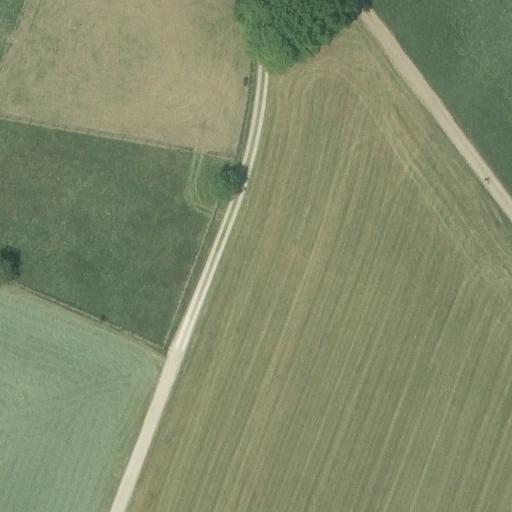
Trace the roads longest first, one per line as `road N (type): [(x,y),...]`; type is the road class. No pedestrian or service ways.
road 1 (track): [(173,355),(238,187),(259,93),(261,0)]
road 2 (track): [(511,214),(355,0)]
road 3 (unclassified): [(114,511),(173,355)]
